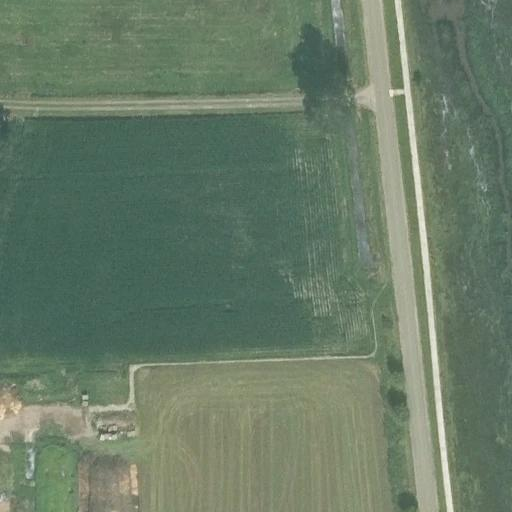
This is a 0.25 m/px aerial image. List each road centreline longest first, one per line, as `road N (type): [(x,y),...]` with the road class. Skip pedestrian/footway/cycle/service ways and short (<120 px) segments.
road 1 (unclassified): [(426,511),(372,0)]
road 2 (unknown): [(384,104),(0,108)]
